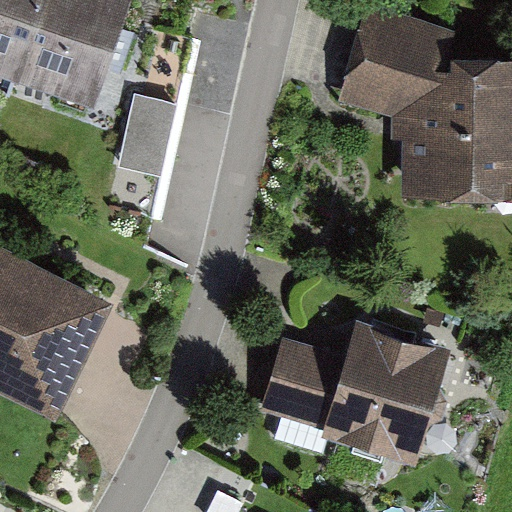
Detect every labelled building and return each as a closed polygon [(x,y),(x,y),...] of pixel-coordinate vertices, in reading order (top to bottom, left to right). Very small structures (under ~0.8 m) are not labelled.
[(134,0),(0,0),(0,79),(98,112),(134,0)] [(510,183),(511,182),(511,63),(455,63),(464,33),(367,5),(339,103),(393,118),(393,141),(406,141),(406,199),(510,199),(510,183)] [(179,105),(136,96),(119,169),(163,178),(179,105)] [(117,307),(0,249),(0,395),(58,425),(117,307)] [(441,388),(452,350),(359,323),(349,357),(285,338),(263,414),(326,432),(323,441),(418,468),(430,426),(444,420),(450,403),(441,388)] [(263,511),(220,490),(208,511),(263,511)]
